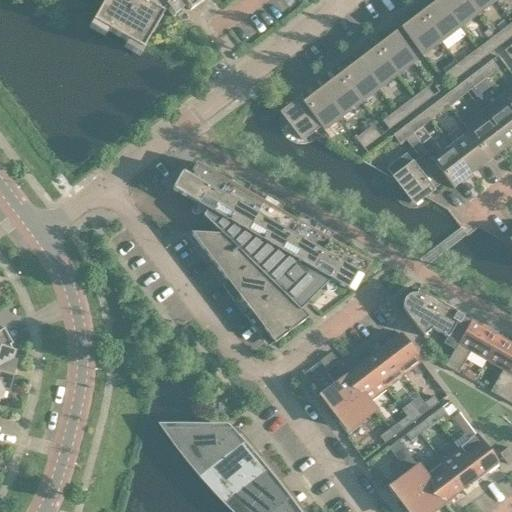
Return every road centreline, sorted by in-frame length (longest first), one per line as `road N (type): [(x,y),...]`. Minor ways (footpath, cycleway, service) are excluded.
road 1 (residential): [(101,185),(343,0)]
road 2 (tertiary): [(43,511),(81,373),(76,311),(36,231)]
road 3 (residential): [(258,381),(101,185)]
road 4 (residential): [(258,381),(420,268)]
road 5 (residential): [(360,511),(258,381)]
